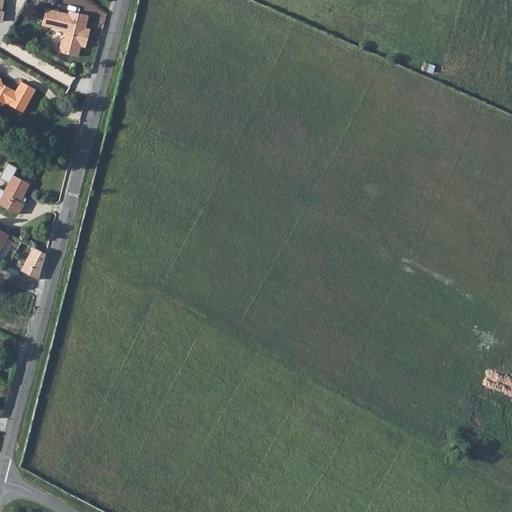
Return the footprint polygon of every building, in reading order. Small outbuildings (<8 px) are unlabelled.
[(80,55),(83,46),(84,39),(89,40),(93,28),(88,27),(91,14),(74,9),(73,13),(48,7),(44,23),(65,28),(68,36),(64,38),(61,47),(65,52),(80,55)] [(0,104),(1,105),(6,104),(7,102),(25,112),(37,89),(23,80),(16,92),(13,90),(14,88),(2,81),(4,78),(0,75),(0,104)] [(7,169),(1,181),(6,184),(11,171),(7,169)] [(11,171),(6,184),(8,185),(6,188),(22,196),(30,181),(11,171)] [(22,196),(6,188),(0,199),(0,202),(19,212),(25,202),(21,199),(22,196)] [(30,246),(19,270),(36,279),(44,254),(30,246)]
